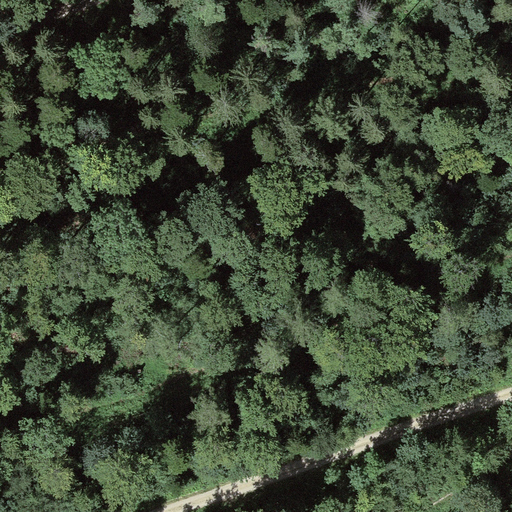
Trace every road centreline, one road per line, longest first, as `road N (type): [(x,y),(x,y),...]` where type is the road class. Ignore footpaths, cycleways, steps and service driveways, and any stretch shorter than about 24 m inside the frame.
road 1 (track): [(0,168),(511,57)]
road 2 (track): [(511,386),(148,511)]
